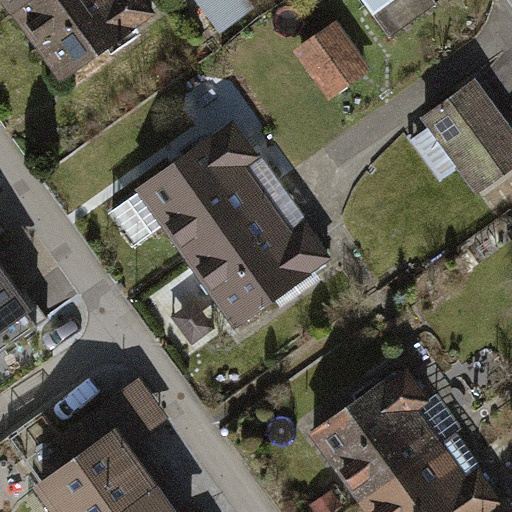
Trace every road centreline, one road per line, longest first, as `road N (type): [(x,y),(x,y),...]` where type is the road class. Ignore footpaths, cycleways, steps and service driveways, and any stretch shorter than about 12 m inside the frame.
road 1 (residential): [(0,147),(129,334)]
road 2 (residential): [(129,334),(256,511)]
road 3 (residential): [(0,420),(129,334)]
